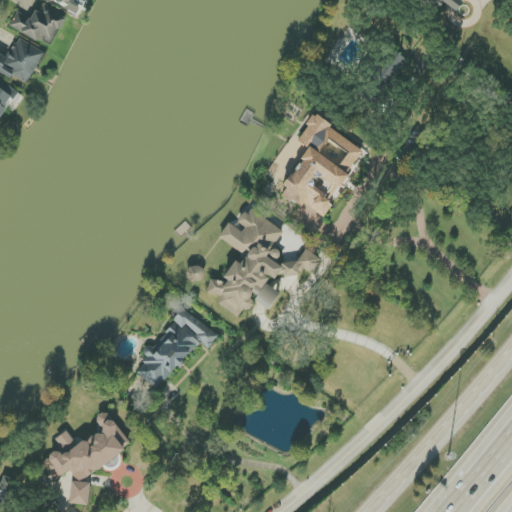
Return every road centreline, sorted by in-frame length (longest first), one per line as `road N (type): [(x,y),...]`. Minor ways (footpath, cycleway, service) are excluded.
road 1 (residential): [(511,279),(420,384),(284,511)]
road 2 (primary): [(511,356),(380,511)]
